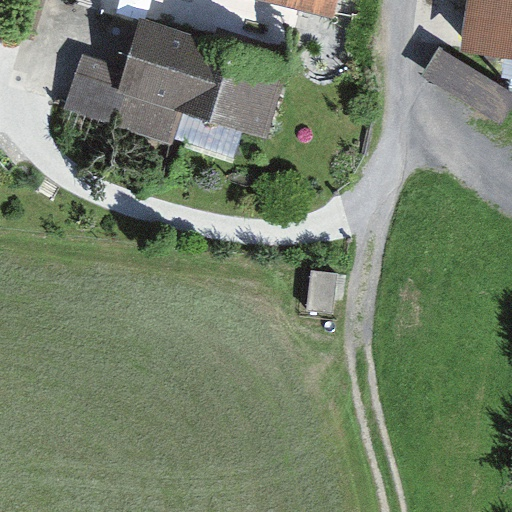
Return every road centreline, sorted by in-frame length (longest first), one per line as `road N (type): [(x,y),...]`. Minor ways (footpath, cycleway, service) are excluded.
road 1 (track): [(405,0),(389,165),(358,343),(396,511)]
road 2 (track): [(0,106),(70,174),(182,221),(281,234),(381,209)]
